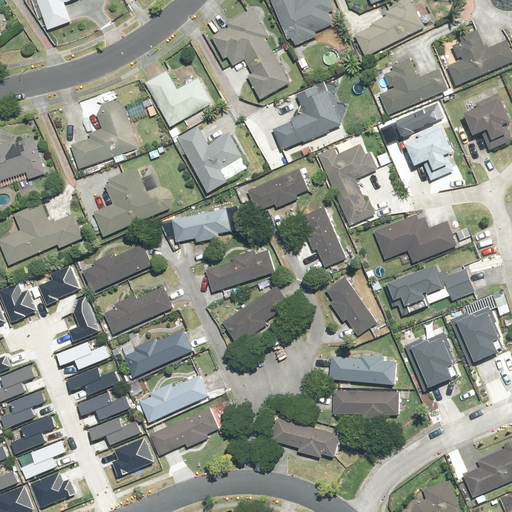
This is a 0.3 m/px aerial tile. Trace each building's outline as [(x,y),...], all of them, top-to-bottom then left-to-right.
[(38,0),(51,35),(75,26),(68,6),(79,5),(85,1),(86,0),(38,0)] [(337,7),(333,0),(273,0),(289,37),(294,35),(297,44),(319,34),(317,29),(336,21),(331,10),(337,7)] [(372,24),(355,33),(366,55),(425,25),(412,0),(397,0),(397,2),(393,4),(393,6),(385,10),(386,14),(371,21),(372,24)] [(262,97),(293,80),(267,36),(271,34),(255,6),(228,21),(230,25),(213,35),(231,65),(246,57),(254,71),(249,74),(262,97)] [(461,57),(448,63),(457,83),(511,59),(511,51),(506,38),(488,46),(487,42),(484,44),(477,28),(459,35),(461,40),(452,44),(458,56),(460,55),(461,57)] [(395,86),(379,92),(388,113),(448,88),(439,67),(421,75),(419,70),(417,71),(410,56),(391,64),(393,68),(384,72),(390,86),(394,84),(395,86)] [(215,100),(200,75),(179,87),(169,69),(146,82),(171,125),(215,100)] [(275,127),(284,148),(305,139),(306,140),(331,130),(330,128),(344,122),(329,87),(320,91),(317,85),(298,93),(305,111),(293,117),(294,119),(275,127)] [(477,105),(464,111),(473,132),(481,129),(490,148),(511,137),(511,131),(506,120),(510,118),(498,92),(475,102),(477,105)] [(93,136),(72,143),(80,166),(141,146),(127,103),(116,97),(104,101),(99,112),(104,127),(91,131),(93,136)] [(444,101),(426,108),(429,117),(447,109),(444,101)] [(200,123),(178,135),(210,191),(230,179),(223,167),(246,154),(232,130),(211,142),(200,123)] [(440,123),(404,138),(411,154),(408,156),(412,165),(423,160),(431,178),(459,166),(440,123)] [(0,182),(24,175),(26,181),(46,175),(34,136),(14,142),(13,139),(0,143),(0,182)] [(336,145),(320,152),(351,224),(378,213),(371,197),(368,199),(359,178),(381,168),(373,149),(367,152),(363,142),(339,152),(336,145)] [(115,202),(95,211),(106,235),(172,205),(176,197),(172,187),(161,184),(149,189),(139,165),(109,178),(111,181),(107,183),(115,202)] [(302,166),(250,188),(259,209),(277,201),(279,205),(301,196),(300,192),(311,187),(302,166)] [(22,229),(0,238),(10,263),(60,243),(61,246),(85,236),(75,212),(56,220),(55,218),(51,219),(43,200),(15,212),(22,229)] [(349,256),(327,205),(305,214),(310,226),(306,228),(316,250),(320,248),(327,266),(349,256)] [(228,207),(174,219),(179,241),(198,237),(199,240),(221,235),(221,232),(233,229),(228,207)] [(421,214),(378,232),(390,260),(416,250),(419,259),(457,243),(448,223),(436,228),(431,217),(424,220),(421,214)] [(96,264),(85,269),(95,290),(154,263),(144,242),(118,254),(117,251),(95,261),(96,264)] [(235,259),(208,267),(215,290),(278,271),(271,248),(257,252),(256,249),(234,256),(235,259)] [(444,265),(390,285),(398,305),(403,304),(405,311),(435,300),(432,294),(436,293),(437,295),(452,289),(456,302),(481,293),(472,269),(453,276),(451,271),(447,273),(444,265)] [(55,284),(37,292),(43,306),(85,288),(75,266),(52,276),(55,284)] [(380,320),(347,275),(328,288),(335,299),(332,301),(346,320),(349,318),(361,334),(380,320)] [(17,283),(0,289),(0,297),(10,323),(36,313),(28,293),(22,295),(17,283)] [(117,307),(106,312),(116,333),(175,305),(165,284),(139,296),(137,293),(115,303),(117,307)] [(279,284),(225,320),(238,339),(248,333),(250,336),(271,322),(269,319),(292,303),(279,284)] [(76,339),(101,329),(86,294),(80,297),(76,308),(83,324),(71,329),(76,339)] [(472,313),(456,320),(473,363),(481,360),(483,364),(508,354),(502,340),(508,338),(496,307),(473,317),(472,313)] [(137,349),(126,354),(135,376),(195,349),(186,328),(160,339),(158,336),(136,346),(137,349)] [(427,339),(411,346),(430,389),(435,387),(437,390),(462,379),(457,368),(463,365),(449,335),(428,344),(427,339)] [(59,355),(63,366),(77,361),(81,370),(112,357),(108,346),(94,352),(90,342),(59,355)] [(0,369),(13,364),(9,353),(0,356),(0,369)] [(397,384),(399,360),(386,359),(387,356),(363,353),(363,357),(333,354),(331,378),(397,384)] [(0,379),(2,384),(0,385),(0,399),(24,389),(20,379),(34,374),(30,363),(0,374),(0,379)] [(65,381),(70,393),(83,387),(87,396),(119,384),(114,372),(100,378),(96,368),(65,381)] [(154,395),(143,400),(153,421),(211,394),(202,373),(175,385),(174,382),(152,392),(154,395)] [(14,410),(0,415),(5,427),(36,414),(32,404),(46,399),(42,388),(10,400),(14,410)] [(401,390),(335,389),(335,412),(365,413),(365,417),(388,417),(388,413),(401,413),(401,390)] [(76,405),(80,416),(94,411),(98,420),(129,407),(125,396),(111,402),(107,392),(76,405)] [(212,406),(152,434),(162,454),(188,442),(190,446),(211,436),(210,432),(221,426),(212,406)] [(25,436),(12,442),(16,453),(48,441),(44,431),(58,425),(53,414),(22,427),(25,436)] [(342,433),(278,415),(272,438),(301,446),(300,450),(322,456),(323,452),(336,456),(342,433)] [(86,429),(91,441),(105,435),(108,444),(140,432),(135,420),(121,426),(117,416),(86,429)] [(125,457),(111,462),(117,477),(157,460),(148,438),(121,449),(125,457)] [(480,466),(462,474),(472,496),(511,479),(511,439),(503,443),(505,447),(477,459),(480,466)] [(36,464),(22,469),(27,481),(58,468),(54,459),(68,453),(63,442),(32,455),(36,464)] [(0,460),(11,456),(6,445),(0,447),(0,460)] [(0,491),(20,483),(16,472),(2,478),(0,473),(0,491)] [(62,474),(34,485),(42,505),(76,493),(71,481),(66,483),(62,474)] [(458,511),(450,480),(423,487),(426,497),(415,500),(409,511),(458,511)] [(0,511),(28,511),(37,509),(29,487),(0,496),(0,511)]
